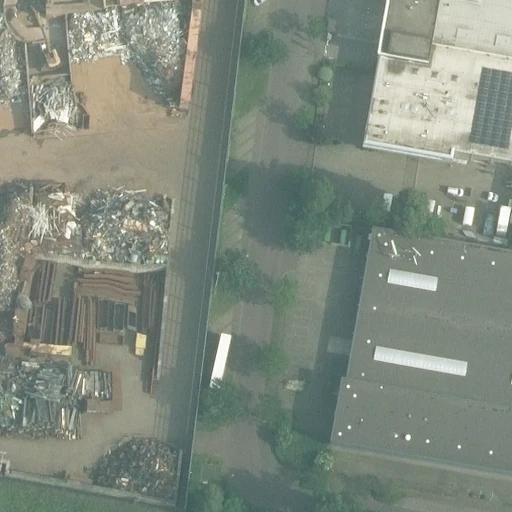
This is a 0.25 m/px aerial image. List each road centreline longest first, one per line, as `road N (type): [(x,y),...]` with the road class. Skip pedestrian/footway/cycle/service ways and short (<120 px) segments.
road 1 (unclassified): [(353,511),(269,497),(241,459),(296,0)]
road 2 (unknown): [(275,152),(504,209)]
